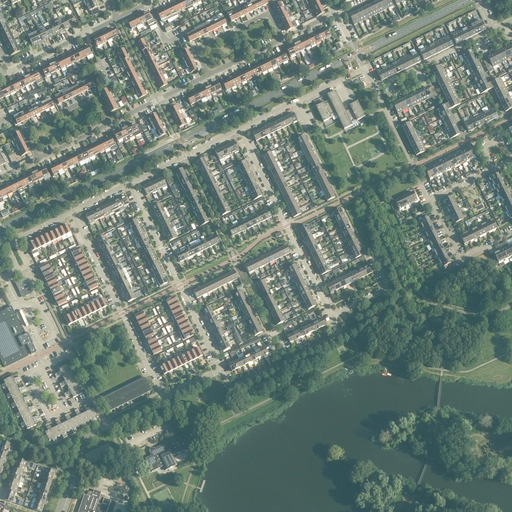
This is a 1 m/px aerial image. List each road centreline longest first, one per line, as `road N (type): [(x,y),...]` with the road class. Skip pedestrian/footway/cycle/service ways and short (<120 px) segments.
road 1 (residential): [(220,372),(130,183)]
road 2 (residential): [(164,399),(71,213)]
road 3 (residential): [(331,314),(240,129)]
road 4 (residential): [(220,372),(237,386),(340,337),(331,314)]
road 5 (residential): [(457,255),(432,201),(511,161)]
road 6 (residential): [(240,129),(364,68)]
road 7 (residential): [(37,159),(27,128),(93,97),(110,124)]
road 8 (residential): [(494,29),(375,88)]
road 9 (residential): [(281,41),(263,15),(200,46),(207,76)]
road 10 (residential): [(130,183),(240,129)]
road 11 (residential): [(9,73),(116,18)]
